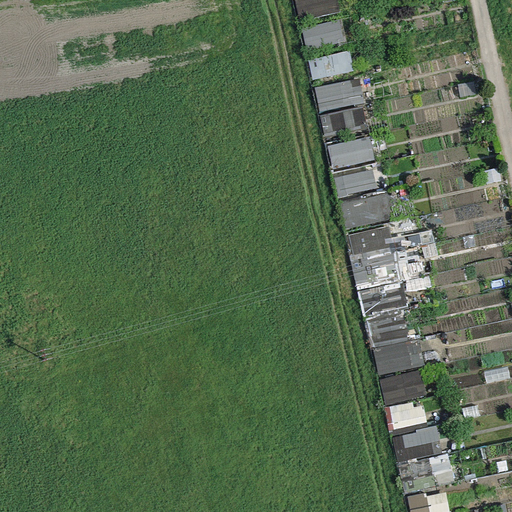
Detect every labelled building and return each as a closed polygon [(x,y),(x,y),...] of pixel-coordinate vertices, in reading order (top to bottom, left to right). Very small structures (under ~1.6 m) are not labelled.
[(345,19),(308,27),(313,45),(349,37),(345,19)] [(313,58),(318,78),(358,68),(354,49),(313,58)] [(363,76),(320,87),(326,110),(369,98),(363,76)] [(373,134),(332,144),(337,166),(379,156),(373,134)] [(354,234),(358,253),(398,244),(394,225),(354,234)] [(386,402),(429,396),(421,338),(378,344),(386,402)] [(398,428),(431,419),(425,398),(392,407),(398,428)] [(440,425),(396,436),(402,461),(447,450),(440,425)]
